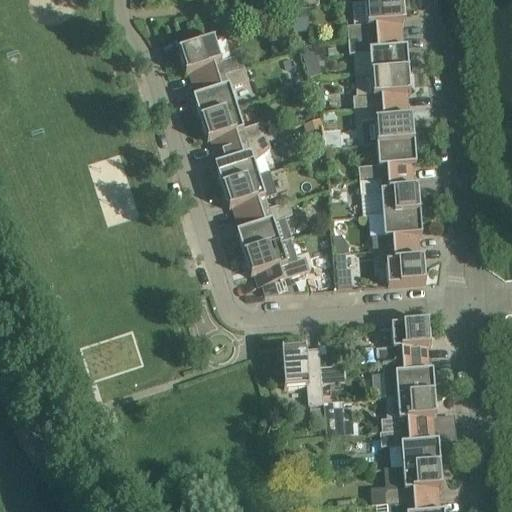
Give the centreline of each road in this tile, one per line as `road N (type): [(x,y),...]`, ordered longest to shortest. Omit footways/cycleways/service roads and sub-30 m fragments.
road 1 (residential): [(454,304),(234,317),(146,55),(122,22),(122,0)]
road 2 (unclassified): [(466,224),(452,60)]
road 3 (unclassified): [(489,511),(480,392)]
